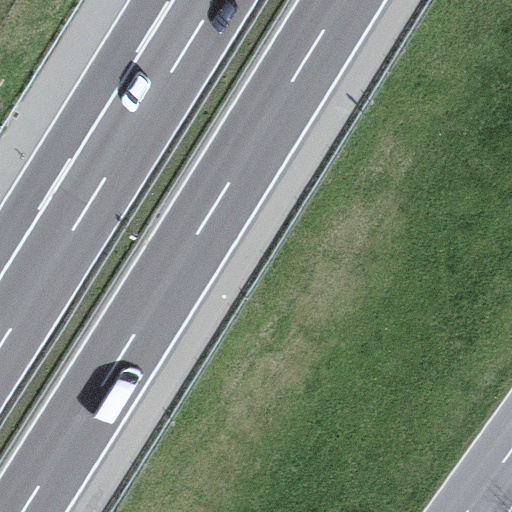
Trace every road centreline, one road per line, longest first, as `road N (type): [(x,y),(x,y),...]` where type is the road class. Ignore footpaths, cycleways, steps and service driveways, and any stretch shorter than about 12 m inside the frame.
road 1 (motorway): [(21,511),(341,0)]
road 2 (motorway): [(215,0),(0,344)]
